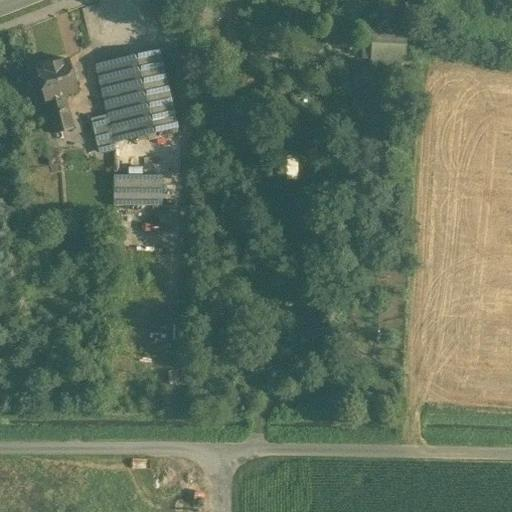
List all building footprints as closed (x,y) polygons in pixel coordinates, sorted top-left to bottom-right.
[(366,61),(407,63),(408,29),(367,28),(366,61)] [(161,52),(96,67),(108,118),(114,145),(179,129),(161,52)] [(71,63),(37,71),(45,104),(79,96),(71,63)] [(114,145),(108,118),(91,122),(97,149),(114,145)] [(163,177),(115,177),(114,207),(163,207),(163,177)]
